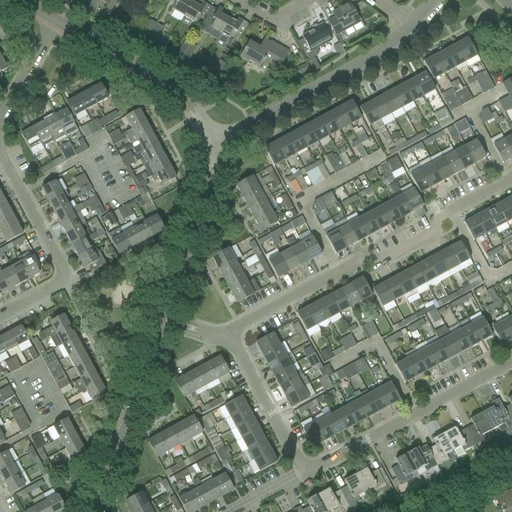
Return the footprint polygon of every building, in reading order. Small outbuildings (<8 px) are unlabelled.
[(75,0),(71,8),(87,18),(93,8),(79,0),(75,0)] [(112,0),(107,8),(114,12),(121,0),(112,0)] [(176,2),(172,10),(183,16),(192,0),(177,0),(176,2)] [(198,0),(192,0),(183,16),(197,24),(201,16),(200,16),(202,13),(207,5),(198,0)] [(328,22),(335,35),(359,22),(356,16),(358,15),(354,8),(352,9),(349,3),(338,9),(339,10),(333,13),(335,18),(328,22)] [(217,11),(209,24),(212,25),(211,28),(220,33),(228,18),(221,14),(223,10),(219,7),(217,11)] [(217,38),(227,44),(234,31),(236,33),(238,30),(243,21),(239,19),(237,23),(228,18),(220,33),(217,38)] [(142,38),(146,41),(148,38),(156,24),(150,21),(147,26),(142,34),(144,35),(142,38)] [(148,38),(154,41),(159,33),(161,27),(156,24),(148,38)] [(298,42),(314,72),(320,69),(314,58),(317,56),(318,55),(319,53),(318,52),(317,49),(331,41),(322,24),(313,30),(302,36),(303,39),(298,42)] [(456,45),(466,62),(468,67),(480,61),(477,56),(467,38),(456,45)] [(263,62),(278,70),(289,52),(271,42),(271,43),(264,39),(261,45),(257,42),(255,46),(249,42),(240,57),(248,62),(249,60),(260,67),(263,62)] [(176,57),(181,60),(183,58),(182,58),(190,44),(185,41),(177,55),(178,55),(176,57)] [(182,58),(183,58),(188,61),(196,47),(190,44),(182,58)] [(445,50),(455,68),(466,62),(456,45),(445,50)] [(434,56),(444,74),(455,68),(445,50),(434,56)] [(428,71),(433,80),(444,74),(434,56),(423,63),(428,71)] [(212,75),(212,78),(217,78),(222,70),(225,64),(220,61),(217,66),(211,75),(212,75)] [(306,64),(297,68),(300,75),(310,71),(306,64)] [(414,79),(424,97),(435,90),(425,73),(414,79)] [(482,73),(474,77),(476,82),(483,94),(495,88),(488,75),(484,77),(482,73)] [(467,81),(469,85),(469,86),(469,85),(471,85),(476,82),(474,77),(467,81)] [(511,78),(502,84),(511,102),(511,78)] [(403,85),(413,102),(424,97),(414,79),(403,85)] [(452,89),(461,106),(473,100),(469,93),(469,94),(465,87),(462,88),(457,80),(450,85),(452,89)] [(88,91),(96,105),(108,98),(100,84),(88,91)] [(392,91),(402,108),(413,102),(403,85),(392,91)] [(449,96),(443,99),(451,112),(461,106),(452,89),(446,92),(447,92),(449,96)] [(77,97),(85,111),(96,105),(88,91),(77,97)] [(381,96),(391,114),(402,108),(392,91),(381,96)] [(381,96),(370,102),(380,120),(383,125),(394,120),(391,114),(381,96)] [(66,103),(73,117),(85,111),(77,97),(66,103)] [(340,107),(350,125),(361,119),(356,110),(352,101),(340,107)] [(359,108),(369,126),(380,120),(370,102),(359,108)] [(330,113),(339,131),(350,125),(340,107),(330,113)] [(445,108),(434,115),(439,124),(439,125),(441,129),(453,123),(448,115),(445,108)] [(479,120),(482,125),(493,119),(488,109),(487,108),(481,111),(479,120)] [(62,130),(66,137),(78,130),(71,118),(66,110),(55,116),(62,130)] [(128,123),(131,129),(145,121),(139,110),(125,117),(128,123)] [(319,119),(328,137),(339,131),(330,113),(319,119)] [(51,136),(54,141),(65,135),(62,130),(55,116),(50,118),(49,116),(43,120),(43,122),(51,136)] [(97,119),(92,122),(98,132),(102,130),(101,127),(99,123),(98,121),(97,120),(97,119)] [(308,125),(317,143),(328,137),(319,119),(308,125)] [(456,129),(459,135),(470,129),(465,119),(454,125),(456,129)] [(124,133),(130,144),(137,140),(151,132),(145,121),(131,129),(124,133)] [(32,128),(43,147),(54,141),(51,136),(43,122),(34,127),(32,128)] [(90,123),(86,125),(92,135),(96,133),(97,133),(98,132),(92,122),(91,122),(90,123)] [(297,131),(306,148),(317,143),(308,125),(297,131)] [(428,131),(430,135),(441,129),(439,125),(428,131)] [(44,150),(43,147),(32,128),(21,134),(33,157),(44,150)] [(357,128),(353,130),(358,140),(361,144),(368,140),(361,128),(358,130),(357,128)] [(459,135),(456,129),(448,133),(449,133),(448,134),(451,139),(459,135)] [(107,135),(110,140),(121,135),(118,130),(107,135)] [(286,137),(295,154),(306,148),(297,131),(286,137)] [(432,137),(434,141),(445,136),(443,131),(432,137)] [(133,149),(136,156),(144,152),(143,151),(157,144),(151,132),(137,140),(140,145),(133,149)] [(398,133),(391,135),(392,142),(400,140),(398,133)] [(275,142),(285,160),(295,154),(286,137),(275,142)] [(116,138),(110,140),(113,146),(119,143),(116,138)] [(395,148),(397,152),(408,146),(406,142),(404,138),(393,144),(395,148)] [(82,139),(77,142),(80,148),(83,153),(88,150),(83,140),(82,139)] [(357,151),(362,160),(368,157),(367,155),(367,156),(362,147),(361,144),(358,140),(351,144),(353,148),(355,147),(357,151)] [(465,146),(474,164),(486,158),(476,140),(465,146)] [(493,146),(502,164),(511,158),(511,154),(504,140),(493,146)] [(264,149),(273,166),(285,160),(275,142),(264,149)] [(144,152),(149,163),(164,155),(157,144),(143,151),(144,152)] [(62,156),(65,162),(70,159),(72,159),(77,156),(74,151),(72,147),(67,150),(64,145),(58,148),(59,150),(61,155),(62,156)] [(410,149),(412,153),(420,149),(418,145),(410,149)] [(454,152),(463,170),(474,164),(465,146),(454,152)] [(337,152),(339,156),(347,152),(344,148),(337,152)] [(128,153),(120,158),(122,163),(133,157),(130,152),(128,153)] [(443,158),(453,176),(463,170),(454,152),(443,158)] [(345,168),(340,156),(334,158),(332,153),(326,155),(333,173),(345,168)] [(164,155),(150,163),(156,174),(170,166),(164,155)] [(122,163),(125,168),(134,163),(136,163),(133,158),(133,157),(122,163)] [(391,174),(402,168),(396,157),(385,163),(386,164),(391,174)] [(432,164),(442,182),(453,176),(443,158),(432,164)] [(386,164),(380,167),(387,179),(385,180),(387,184),(395,180),(391,174),(386,164)] [(421,170),(431,188),(442,182),(432,164),(421,170)] [(159,180),(162,186),(176,178),(170,166),(156,174),(149,177),(149,178),(151,177),(154,183),(159,180)] [(308,167),(304,169),(306,174),(313,186),(324,180),(317,168),(310,171),(308,167)] [(410,176),(420,194),(431,188),(421,170),(410,176)] [(293,175),(295,180),(295,179),(296,180),(295,180),(297,183),(300,188),(302,192),(308,189),(301,176),(303,176),(300,171),(297,173),(293,175)] [(273,172),(268,174),(272,181),(276,178),(273,172)] [(73,180),(76,185),(86,179),(84,174),(73,180)] [(132,180),(134,185),(145,180),(142,174),(141,175),(132,180)] [(286,179),(288,184),(295,180),(293,175),(286,179)] [(236,186),(242,197),(259,188),(253,177),(236,186)] [(272,181),(276,188),(280,185),(276,178),(272,181)] [(86,179),(76,185),(79,190),(80,193),(82,196),(87,194),(93,191),(92,190),(89,184),(86,179)] [(141,197),(145,194),(147,194),(148,193),(145,187),(146,186),(148,185),(145,180),(134,185),(137,191),(141,197)] [(291,183),(295,191),(300,188),(295,180),(291,183)] [(41,189),(47,200),(61,193),(55,181),(41,189)] [(370,188),(372,192),(380,188),(378,184),(370,188)] [(242,197),(248,209),(265,199),(259,188),(242,197)] [(370,188),(363,192),(365,196),(372,192),(370,188)] [(414,189),(402,195),(412,213),(423,207),(418,197),(414,189)] [(47,200),(53,212),(67,204),(64,199),(69,196),(66,191),(61,193),(47,200)] [(324,207),(326,210),(337,204),(331,192),(319,199),(324,207)] [(141,197),(140,197),(145,206),(145,207),(151,204),(150,202),(145,194),(145,195),(141,197)] [(280,197),(284,204),(289,201),(285,195),(280,197)] [(391,201),(401,219),(412,213),(402,195),(392,201),(391,201)] [(74,214),(74,215),(79,212),(80,213),(88,208),(99,202),(96,196),(81,204),(71,210),(74,214)] [(355,196),(348,200),(351,204),(358,200),(355,196)] [(248,209),(254,220),(271,211),(265,199),(248,209)] [(314,202),(311,210),(314,216),(326,210),(324,207),(319,199),(314,202)] [(497,205),(509,228),(506,223),(511,220),(511,207),(508,199),(497,205)] [(341,203),(344,208),(351,204),(348,200),(341,203)] [(122,207),(128,217),(133,215),(133,213),(130,209),(136,206),(133,201),(128,204),(122,207)] [(284,204),(288,211),(292,208),(289,201),(284,204)] [(381,207),(390,225),(401,219),(391,201),(381,207)] [(96,203),(88,208),(90,210),(91,213),(92,212),(95,211),(102,207),(99,202),(96,203)] [(53,212),(60,223),(73,215),(67,204),(53,212)] [(0,208),(0,220),(12,214),(7,205),(0,208)] [(496,229),(498,234),(509,228),(497,205),(486,211),(495,229),(496,229)] [(122,219),(123,220),(128,217),(122,207),(117,210),(122,219)] [(370,213),(379,230),(390,225),(381,207),(370,213)] [(254,220),(261,231),(270,226),(277,222),(271,211),(254,220)] [(475,217),(484,235),(495,229),(486,211),(475,217)] [(111,225),(111,226),(117,224),(116,222),(111,213),(100,219),(102,224),(109,221),(111,225)] [(359,219),(368,236),(379,230),(370,213),(359,219)] [(0,220),(0,232),(0,233),(17,224),(12,214),(0,220)] [(60,223),(66,234),(80,227),(73,215),(60,223)] [(142,217),(152,236),(164,230),(157,216),(145,222),(142,217)] [(134,228),(141,242),(152,236),(142,217),(131,223),(134,228)] [(290,223),(294,230),(305,224),(301,217),(290,223)] [(475,217),(464,223),(473,241),(474,241),(484,235),(475,217)] [(348,225),(357,242),(368,236),(359,219),(348,225)] [(0,233),(6,243),(22,234),(17,224),(0,233)] [(334,225),(323,231),(326,237),(335,254),(346,248),(337,230),(334,225)] [(337,230),(346,248),(357,242),(348,225),(337,230)] [(66,234),(72,245),(90,235),(87,230),(83,232),(80,227),(66,234)] [(119,229),(130,248),(141,242),(134,228),(123,234),(120,229),(119,229)] [(72,245),(78,257),(92,249),(89,244),(105,234),(102,229),(98,231),(90,236),(90,235),(72,245)] [(114,245),(119,254),(130,248),(119,229),(108,235),(111,240),(114,245)] [(279,230),(269,235),(271,239),(272,242),(278,239),(283,236),(279,230)] [(264,243),(271,239),(269,235),(257,242),(259,246),(264,243)] [(301,243),(310,261),(322,255),(312,237),(301,243)] [(286,241),(300,267),(310,261),(301,243),(296,246),(292,238),(286,241)] [(249,244),(253,251),(257,248),(254,241),(249,244)] [(279,255),(288,273),(300,267),(286,241),(290,249),(279,255)] [(460,242),(449,248),(458,266),(466,262),(467,263),(469,267),(473,265),(470,260),(460,242)] [(493,251),(495,255),(503,251),(500,247),(493,251)] [(253,251),(259,262),(263,259),(257,248),(253,251)] [(438,254),(448,272),(458,266),(449,248),(438,254)] [(88,266),(91,272),(106,264),(103,258),(99,252),(94,254),(92,249),(78,257),(84,268),(88,266)] [(212,258),(218,269),(235,260),(229,249),(212,258)] [(493,251),(486,255),(488,259),(495,255),(493,251)] [(19,258),(18,259),(20,262),(29,279),(39,273),(30,257),(28,253),(23,256),(19,258)] [(437,278),(447,272),(448,272),(438,254),(427,260),(437,278)] [(268,261),(277,279),(288,273),(279,255),(268,261)] [(259,262),(265,273),(269,270),(263,259),(259,262)] [(218,269),(224,281),(241,272),(248,268),(245,263),(238,266),(235,260),(218,269)] [(416,266),(426,284),(437,278),(427,260),(416,266)] [(11,267),(20,284),(29,279),(20,262),(11,267)] [(405,272),(415,290),(426,284),(416,266),(405,272)] [(1,272),(10,289),(20,284),(11,267),(1,272)] [(265,273),(269,280),(273,277),(269,270),(265,273)] [(0,273),(0,292),(1,294),(10,289),(1,272),(0,273)] [(224,281),(230,292),(247,283),(241,272),(224,281)] [(404,295),(407,299),(417,293),(405,272),(395,278),(404,295)] [(466,279),(472,290),(483,284),(476,272),(466,278),(466,279)] [(351,284),(361,302),(372,296),(362,278),(351,284)] [(384,284),(393,301),(404,295),(395,278),(384,284)] [(254,279),(247,283),(230,292),(237,303),(260,290),(254,279)] [(340,290),(350,308),(361,302),(351,284),(340,290)] [(377,299),(382,307),(393,301),(384,284),(372,290),(377,299)] [(458,291),(461,296),(472,290),(469,285),(458,291)] [(493,304),(496,308),(503,304),(500,300),(499,301),(499,300),(492,288),(486,292),(493,303),(493,304)] [(329,296),(339,313),(350,308),(340,290),(329,296)] [(447,298),(450,302),(461,296),(458,291),(447,298)] [(459,300),(461,304),(472,298),(470,294),(459,300)] [(319,302),(328,319),(339,313),(329,296),(319,302)] [(437,304),(439,308),(450,302),(447,298),(437,303),(437,304)] [(426,309),(428,313),(435,310),(436,309),(439,308),(437,304),(437,303),(435,300),(427,304),(427,302),(423,304),(426,309)] [(459,300),(452,304),(454,308),(461,304),(459,300)] [(308,307),(317,325),(328,319),(319,302),(308,307)] [(486,308),(488,312),(496,308),(493,304),(486,308)] [(296,314),(306,331),(317,325),(308,307),(296,314)] [(444,308),(436,312),(437,313),(438,316),(446,312),(444,308)] [(426,309),(415,315),(417,319),(428,313),(426,309)] [(371,321),(372,322),(372,321),(379,317),(377,313),(369,317),(371,321)] [(41,333),(44,340),(50,337),(56,334),(70,326),(64,315),(50,322),(52,327),(41,333)] [(415,315),(404,321),(406,325),(417,319),(415,315)] [(511,317),(503,322),(511,338),(511,317)] [(472,324),(481,342),(493,336),(488,327),(482,318),(472,324)] [(415,324),(417,328),(425,324),(423,320),(415,324)] [(367,339),(367,340),(379,334),(378,333),(372,321),(372,322),(371,321),(361,327),(367,339)] [(404,321),(397,325),(399,329),(406,325),(404,321)] [(298,322),(294,325),(299,334),(303,332),(298,322)] [(511,338),(503,322),(492,328),(501,346),(511,339),(511,338)] [(408,328),(410,332),(417,328),(417,327),(415,324),(408,328)] [(461,330),(470,348),(481,342),(472,324),(461,330)] [(348,329),(350,333),(357,329),(355,325),(348,329)] [(10,332),(17,347),(29,340),(26,336),(21,326),(10,332)] [(50,337),(56,348),(76,338),(70,326),(56,334),(50,337)] [(439,342),(448,360),(459,354),(449,336),(445,327),(434,333),(436,337),(439,342)] [(449,336),(459,354),(470,348),(461,330),(449,336)] [(0,337),(0,341),(6,353),(17,347),(10,332),(0,337)] [(299,334),(303,341),(307,339),(303,332),(299,334)] [(400,332),(393,336),(396,340),(403,336),(400,332)] [(255,343),(261,354),(279,344),(273,333),(255,343)] [(346,351),(356,346),(350,335),(340,341),(343,347),(346,351)] [(386,340),(388,344),(396,340),(393,336),(386,340)] [(62,345),(68,356),(82,349),(76,338),(56,348),(62,345)] [(428,348),(438,365),(448,360),(439,342),(428,348)] [(261,354),(267,365),(285,355),(279,344),(261,354)] [(311,346),(306,349),(310,356),(315,353),(311,346)] [(332,353),(335,357),(346,351),(343,347),(332,353)] [(27,351),(33,361),(38,358),(33,348),(27,351)] [(329,348),(319,353),(324,362),(334,357),(329,348)] [(417,354),(427,371),(438,365),(428,348),(417,354)] [(68,356),(74,368),(88,360),(82,349),(68,356)] [(42,359),(47,368),(57,362),(53,353),(42,359)] [(305,359),(309,366),(319,361),(315,353),(310,356),(305,359)] [(406,360),(416,377),(427,371),(417,354),(407,359),(406,360)] [(285,355),(267,365),(273,376),(291,366),(285,355)] [(10,360),(16,371),(21,368),(16,359),(15,357),(10,360)] [(208,363),(217,380),(229,373),(220,357),(208,363)] [(352,364),(358,375),(369,369),(363,358),(352,364)] [(10,360),(5,363),(10,374),(16,371),(10,360)] [(74,368),(80,379),(94,371),(88,360),(74,368)] [(395,366),(404,383),(416,377),(406,360),(395,366)] [(47,368),(53,379),(64,374),(57,362),(47,368)] [(197,369),(206,386),(217,380),(208,363),(197,369)] [(346,378),(347,380),(358,375),(352,364),(341,370),(345,378),(346,378)] [(318,370),(322,377),(326,375),(327,377),(333,374),(328,365),(318,370)] [(273,376),(279,387),(302,374),(299,368),(294,371),(291,366),(273,376)] [(186,375),(195,392),(206,386),(197,369),(186,375)] [(335,373),(339,381),(345,378),(341,370),(335,373)] [(80,379),(86,390),(100,383),(94,371),(80,379)] [(279,387),(285,398),(309,385),(305,377),(304,378),(302,374),(279,387)] [(174,382),(183,398),(195,392),(186,375),(174,382)] [(319,379),(325,391),(333,387),(327,377),(326,375),(322,377),(319,379)] [(67,380),(57,385),(59,390),(70,385),(67,380)] [(86,390),(92,402),(107,394),(100,383),(86,390)] [(379,389),(389,407),(400,401),(390,383),(379,389)] [(59,390),(62,395),(72,390),(70,385),(59,390)] [(0,394),(1,397),(12,391),(9,386),(0,390),(0,394)] [(285,398),(291,409),(300,404),(309,399),(303,388),(285,398)] [(230,392),(233,397),(240,394),(237,389),(230,392)] [(366,391),(378,412),(389,407),(379,389),(369,395),(367,391),(366,391)] [(326,394),(328,399),(335,395),(333,390),(326,394)] [(12,391),(1,397),(4,402),(15,396),(12,391)] [(358,401),(367,418),(378,412),(366,391),(360,394),(362,398),(358,401)] [(315,400),(318,405),(328,399),(326,394),(315,400)] [(247,408),(241,396),(224,406),(219,409),(225,420),(230,417),(247,408)] [(214,401),(217,406),(224,402),(222,397),(214,401)] [(214,401),(208,405),(210,410),(217,406),(214,401)] [(346,407),(356,424),(367,418),(358,401),(346,407)] [(68,408),(71,413),(82,408),(79,402),(68,408)] [(304,406),(306,411),(314,406),(312,402),(304,406)] [(297,410),(300,414),(306,411),(304,406),(297,410)] [(498,427),(501,431),(511,425),(511,424),(503,408),(502,406),(494,410),(493,407),(491,408),(490,406),(482,410),(483,412),(481,413),(491,431),(498,427)] [(336,413),(345,430),(356,424),(346,407),(336,413)] [(11,414),(13,419),(24,414),(21,408),(11,414)] [(230,417),(225,420),(230,431),(253,419),(247,408),(230,417)] [(192,413),(195,418),(201,415),(199,410),(192,413)] [(325,418),(334,436),(345,430),(336,413),(331,415),(329,411),(323,415),(325,418)] [(199,420),(205,431),(212,427),(217,424),(211,413),(199,420)] [(466,429),(475,445),(486,439),(484,435),(491,431),(481,413),(470,419),(473,425),(466,429)] [(13,419),(16,425),(27,419),(24,414),(13,419)] [(191,439),(192,442),(193,442),(191,439),(202,433),(198,425),(193,416),(181,422),(191,439)] [(314,424),(323,442),(334,436),(325,418),(314,424)] [(53,427),(59,438),(73,431),(67,419),(53,427)] [(253,419),(230,431),(236,442),(241,439),(259,429),(253,419)] [(179,445),(191,439),(181,422),(170,428),(179,445)] [(302,430),(312,448),(323,442),(314,424),(302,430)] [(212,427),(205,431),(209,438),(216,434),(212,427)] [(454,451),(457,457),(465,454),(463,452),(475,445),(466,429),(459,433),(455,427),(444,433),(454,451)] [(168,451),(179,445),(170,428),(159,435),(168,451)] [(241,439),(247,450),(265,440),(259,429),(241,439)] [(59,438),(65,449),(80,442),(73,431),(59,438)] [(436,445),(428,449),(437,466),(449,460),(450,462),(457,457),(454,451),(444,433),(432,439),(436,445)] [(33,444),(37,450),(41,448),(45,445),(39,434),(31,439),(33,444)] [(147,441),(156,458),(168,451),(159,435),(147,441)] [(271,451),(265,440),(247,450),(244,452),(250,463),(271,451)] [(220,441),(212,445),(216,452),(224,448),(220,441)] [(65,449),(72,461),(86,453),(80,442),(65,449)] [(227,446),(216,452),(222,463),(227,460),(228,459),(225,454),(230,451),(227,446)] [(424,467),(426,472),(437,466),(428,449),(426,446),(419,450),(418,447),(406,453),(416,471),(424,467)] [(37,450),(43,461),(47,459),(41,448),(37,450)] [(205,450),(198,453),(201,459),(208,455),(205,450)] [(495,450),(487,455),(489,460),(498,456),(495,450)] [(259,472),(277,462),(271,451),(250,463),(248,464),(254,475),(259,472)] [(0,455),(0,470),(12,464),(6,452),(0,455)] [(198,453),(191,457),(194,462),(201,459),(198,453)] [(396,479),(399,486),(400,486),(411,480),(409,475),(416,471),(406,453),(395,460),(398,465),(391,469),(396,479)] [(474,455),(480,466),(485,463),(479,453),(474,455)] [(213,462),(216,467),(220,465),(214,455),(202,461),(205,466),(213,462)] [(222,463),(228,474),(233,472),(227,460),(222,463)] [(196,465),(198,470),(205,466),(202,461),(196,465)] [(183,462),(176,466),(178,471),(185,467),(183,462)] [(0,470),(0,474),(4,482),(18,475),(12,464),(0,470)] [(176,466),(169,469),(169,470),(172,474),(178,471),(176,466)] [(372,488),(375,493),(386,487),(385,485),(377,470),(370,474),(366,468),(355,474),(365,492),(372,488)] [(180,473),(183,478),(188,475),(186,470),(180,473)] [(228,474),(234,486),(242,481),(238,473),(237,471),(233,473),(233,472),(228,474)] [(173,477),(176,482),(183,478),(180,473),(173,477)] [(434,480),(437,486),(444,482),(439,473),(435,476),(434,480)] [(452,481),(448,473),(443,476),(447,483),(452,481)] [(211,477),(222,497),(233,491),(229,482),(224,474),(213,480),(211,477)] [(349,507),(351,511),(355,511),(359,510),(356,503),(360,501),(358,496),(365,492),(355,474),(344,481),(347,487),(340,490),(349,507)] [(4,482),(11,494),(20,489),(25,486),(18,475),(4,482)] [(207,483),(201,486),(211,503),(222,497),(211,477),(211,476),(205,479),(207,483)] [(190,492),(199,509),(211,503),(201,486),(197,479),(193,481),(193,484),(196,489),(190,492)] [(160,482),(164,489),(169,487),(165,480),(160,482)] [(318,495),(327,511),(339,511),(349,507),(340,490),(332,494),(329,488),(318,495)] [(511,511),(511,489),(496,498),(503,511),(511,511)] [(183,507),(186,511),(193,511),(199,509),(190,492),(179,499),(183,507)] [(413,499),(409,492),(401,497),(405,504),(413,499)] [(125,502),(130,511),(133,511),(148,504),(142,493),(125,502)] [(46,501),(51,511),(59,511),(65,509),(57,495),(49,500),(46,501)] [(302,510),(303,511),(327,511),(318,495),(306,501),(309,507),(302,510)] [(169,499),(173,505),(178,502),(174,496),(169,499)] [(35,507),(37,511),(51,511),(46,501),(35,507)] [(173,505),(176,511),(182,509),(178,502),(173,505)]
